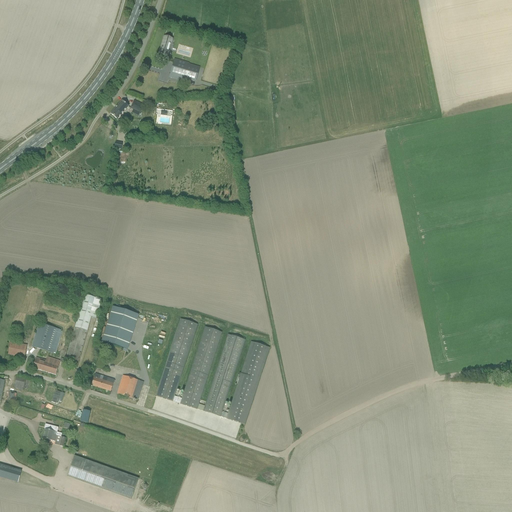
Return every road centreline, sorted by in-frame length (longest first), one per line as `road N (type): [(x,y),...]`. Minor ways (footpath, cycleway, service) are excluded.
road 1 (unclassified): [(278,456),(33,374),(0,372)]
road 2 (track): [(511,364),(410,386),(339,416),(278,456)]
road 3 (unknown): [(0,411),(2,442),(14,457),(139,508)]
road 4 (primary): [(0,169),(63,120),(115,54)]
